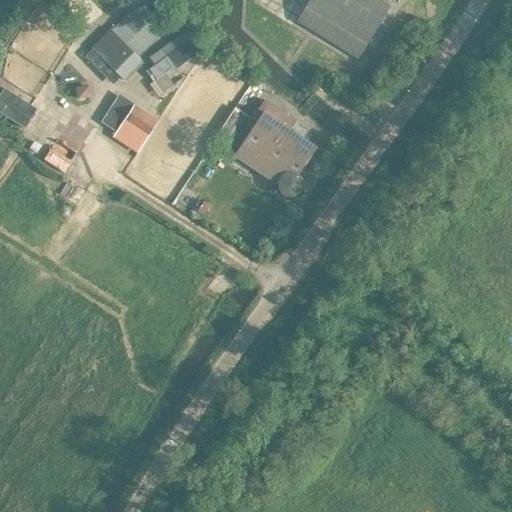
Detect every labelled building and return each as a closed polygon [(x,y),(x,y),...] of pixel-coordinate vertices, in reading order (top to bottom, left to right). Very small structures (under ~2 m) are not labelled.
[(61,0),(85,27),(100,14),(88,0),(61,0)] [(155,0),(152,2),(158,14),(175,6),(180,16),(191,10),(187,0),(155,0)] [(308,0),(296,21),(296,22),(297,21),(356,58),(357,59),(389,5),(388,6),(378,0),(308,0)] [(90,46),(107,63),(103,66),(111,74),(114,70),(123,79),(141,61),(137,57),(162,32),(150,18),(143,5),(128,12),(110,29),(109,28),(90,46)] [(145,70),(153,81),(174,65),(176,68),(200,50),(197,47),(198,46),(186,29),(146,60),(151,66),(145,70)] [(87,85),(76,87),(78,98),(89,96),(87,85)] [(14,95),(3,87),(0,92),(0,112),(24,128),(36,109),(14,95)] [(103,121),(141,145),(158,120),(119,96),(103,121)] [(259,167),(278,180),(277,182),(277,184),(277,186),(278,188),(281,193),(286,196),(292,196),(296,193),(299,189),(300,184),(299,180),(296,176),(315,148),(298,137),(300,134),(304,127),(263,100),(245,127),(249,130),(233,155),(256,171),(259,167)] [(212,141),(222,148),(239,124),(228,117),(212,141)] [(66,170),(76,149),(54,139),(44,159),(66,170)] [(77,204),(89,186),(68,173),(56,192),(77,204)]
